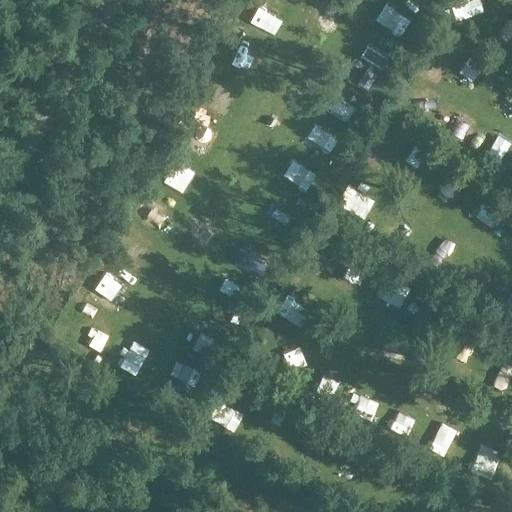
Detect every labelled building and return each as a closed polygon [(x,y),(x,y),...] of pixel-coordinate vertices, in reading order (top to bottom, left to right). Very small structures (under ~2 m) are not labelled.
[(380,0),(379,0),(368,19),(396,35),(407,15),(380,0)] [(464,0),(454,0),(457,12),(467,10),(464,0)] [(257,12),(245,28),(256,36),(268,19),(257,12)] [(233,48),(221,63),(244,82),(257,66),(233,48)] [(421,54),(410,72),(432,86),(444,68),(421,54)] [(460,56),(450,76),(470,85),(480,66),(460,56)] [(207,83),(196,108),(211,114),(222,89),(207,83)] [(511,88),(503,84),(496,99),(511,107),(511,88)] [(334,99),(341,118),(350,115),(343,95),(334,99)] [(461,142),(477,122),(462,110),(446,130),(461,142)] [(176,140),(193,155),(208,136),(191,122),(176,140)] [(498,167),(511,143),(511,141),(495,131),(480,157),(498,167)] [(162,166),(154,185),(182,197),(191,178),(162,166)] [(478,198),(471,208),(489,221),(496,212),(478,198)] [(130,222),(151,231),(159,211),(138,203),(130,222)] [(108,254),(126,266),(139,248),(121,236),(108,254)] [(385,277),(379,288),(397,298),(403,288),(385,277)] [(295,324),(302,302),(280,295),(273,317),(295,324)] [(511,353),(494,347),(490,359),(511,367),(511,364),(511,353)]
